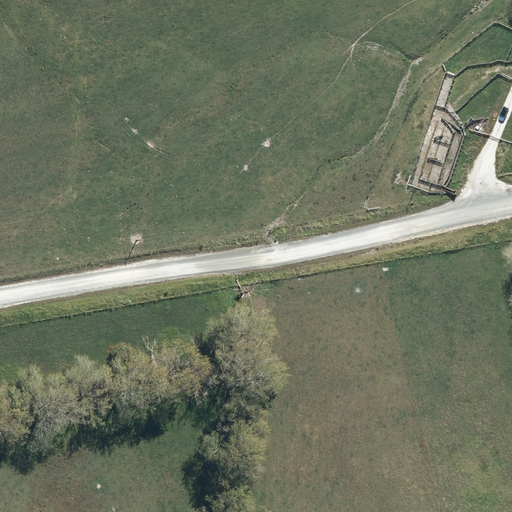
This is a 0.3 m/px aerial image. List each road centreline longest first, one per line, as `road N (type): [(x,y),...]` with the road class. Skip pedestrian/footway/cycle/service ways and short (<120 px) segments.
road 1 (unclassified): [(0,298),(444,223),(451,214)]
road 2 (unclassified): [(451,214),(511,77)]
